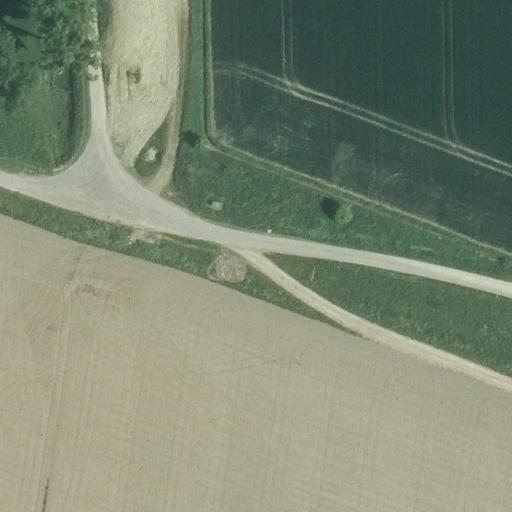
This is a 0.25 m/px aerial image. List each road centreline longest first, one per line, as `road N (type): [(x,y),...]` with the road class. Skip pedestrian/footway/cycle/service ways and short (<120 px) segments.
road 1 (unclassified): [(511,294),(98,201)]
road 2 (track): [(234,236),(357,332),(511,390)]
road 3 (track): [(148,215),(173,150),(177,0)]
road 4 (unclassified): [(98,201),(89,0)]
